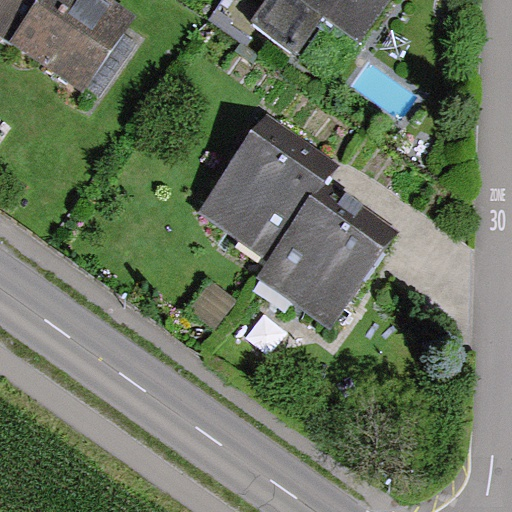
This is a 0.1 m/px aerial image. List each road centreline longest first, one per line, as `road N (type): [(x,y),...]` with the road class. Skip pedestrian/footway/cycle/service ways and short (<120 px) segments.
road 1 (residential): [(511,34),(486,511)]
road 2 (secondary): [(0,287),(317,511)]
